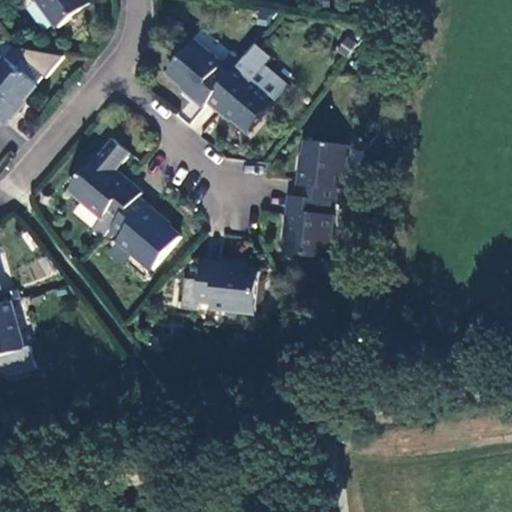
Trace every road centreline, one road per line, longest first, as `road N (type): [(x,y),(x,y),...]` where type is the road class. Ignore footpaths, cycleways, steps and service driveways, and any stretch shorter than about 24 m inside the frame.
road 1 (residential): [(116,74),(0,200)]
road 2 (residential): [(233,198),(116,74)]
